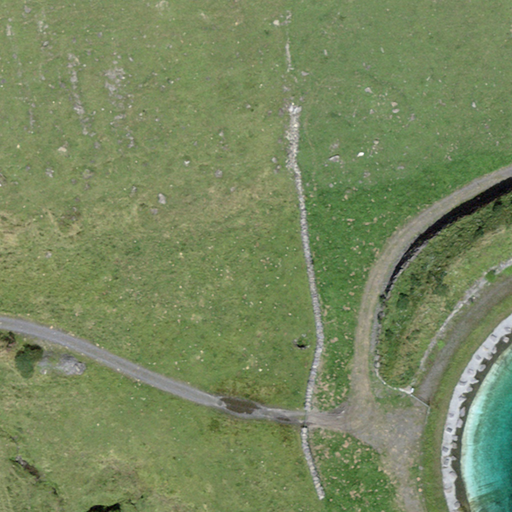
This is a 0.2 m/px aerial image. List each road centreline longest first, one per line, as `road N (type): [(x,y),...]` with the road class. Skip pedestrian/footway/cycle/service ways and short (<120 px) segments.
road 1 (track): [(511,284),(468,319),(419,399)]
road 2 (track): [(419,399),(409,418),(381,429),(414,511)]
